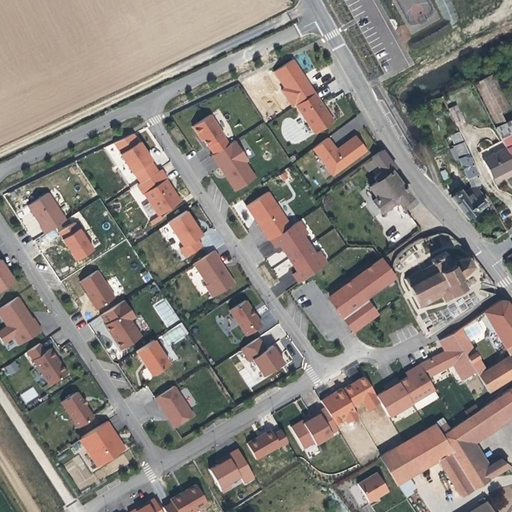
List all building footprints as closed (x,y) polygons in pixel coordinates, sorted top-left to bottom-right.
[(304,77),(293,59),(274,71),(285,88),(282,90),(293,107),(296,105),(315,92),(304,77)] [(496,127),(506,123),(501,113),(510,108),(493,74),(474,83),(496,127)] [(323,104),(315,92),(296,105),(315,134),(334,122),(323,104)] [(456,106),(448,109),(455,124),(463,121),(456,106)] [(224,138),(210,115),(192,126),(199,136),(201,135),(205,141),(213,154),(227,145),(222,138),(224,138)] [(511,119),(506,123),(496,127),(494,128),(501,140),(511,162),(511,119)] [(474,185),(480,182),(457,132),(450,136),(454,145),(451,147),(452,148),(449,149),(455,161),(457,159),(466,178),(470,176),(473,184),(474,185)] [(133,172),(140,183),(157,172),(150,161),(151,160),(145,151),(139,142),(138,142),(132,134),(114,143),(121,153),(120,154),(132,172),(133,172)] [(336,150),(327,138),(313,148),(332,175),(367,150),(359,139),(356,135),(336,150)] [(503,172),(511,167),(511,162),(501,140),(477,153),(491,179),(503,172)] [(248,160),(235,141),(212,156),(224,173),(236,191),(256,177),(245,162),(248,160)] [(396,169),(383,150),(373,157),(376,161),(374,162),(377,168),(379,166),(382,173),(374,178),(376,182),(396,169)] [(166,179),(160,169),(157,172),(140,183),(137,185),(143,195),(145,194),(159,214),(180,202),(175,194),(173,195),(169,188),(164,181),(166,179)] [(376,182),(370,186),(377,198),(373,202),(380,212),(397,200),(400,205),(412,197),(400,182),(393,172),(376,182)] [(475,189),(481,185),(480,182),(474,185),(473,184),(462,193),(465,196),(475,189)] [(456,193),(450,197),(467,218),(486,202),(475,189),(465,196),(462,193),(456,193)] [(65,220),(46,193),(28,205),(35,216),(41,224),(39,226),(44,233),(65,220)] [(289,226),(267,193),(246,207),(257,223),(268,240),(289,226)] [(18,214),(24,223),(33,217),(27,208),(18,214)] [(194,224),(185,211),(169,223),(184,247),(180,250),(185,257),(202,246),(197,238),(200,235),(194,224)] [(92,249),(73,222),(58,233),(65,245),(74,260),(92,249)] [(219,258),(214,250),(193,264),(207,285),(205,286),(213,298),(234,283),(222,267),(216,259),(219,258)] [(282,250),(267,258),(270,265),(286,258),(282,250)] [(431,264),(404,279),(418,305),(441,293),(444,298),(465,287),(459,277),(465,274),(466,275),(468,274),(467,272),(472,267),(474,267),(474,265),(472,264),(469,258),(469,256),(467,255),(467,257),(458,259),(457,257),(455,258),(456,260),(451,262),(446,253),(434,259),(432,260),(432,261),(431,261),(431,262),(431,263),(431,264)] [(373,317),(377,315),(365,298),(394,277),(382,260),(380,258),(331,295),(330,301),(353,332),(373,317)] [(0,290),(14,283),(6,270),(0,260),(0,290)] [(145,282),(152,279),(148,270),(141,273),(145,282)] [(113,298),(96,271),(81,281),(88,294),(86,295),(88,299),(96,310),(113,298)] [(26,312),(17,298),(0,309),(0,315),(7,327),(0,331),(0,338),(3,343),(13,337),(18,345),(42,329),(34,319),(32,320),(26,312)] [(133,317),(123,300),(102,315),(107,324),(105,325),(108,330),(111,335),(114,333),(118,339),(115,341),(120,350),(140,337),(131,319),(133,317)] [(251,311),(245,301),(230,310),(247,336),(261,325),(251,311)] [(460,328),(452,333),(475,371),(488,392),(511,377),(511,309),(506,302),(500,301),(483,312),(508,356),(485,370),(460,328)] [(452,333),(441,342),(446,352),(418,365),(426,377),(452,363),(463,379),(475,371),(452,333)] [(264,350),(257,339),(241,349),(249,361),(253,359),(262,376),(283,364),(274,352),(271,347),(264,350)] [(168,364),(152,340),(136,351),(147,366),(152,375),(168,364)] [(39,344),(26,352),(48,385),(66,373),(54,357),(49,349),(45,352),(39,344)] [(13,362),(5,367),(10,374),(18,370),(13,362)] [(426,377),(418,365),(414,369),(416,374),(408,378),(399,383),(412,404),(434,390),(426,377)] [(399,383),(397,380),(389,384),(392,388),(384,391),(376,395),(390,417),(412,404),(399,383)] [(193,415),(173,386),(154,398),(164,413),(174,427),(193,415)] [(25,404),(38,396),(33,387),(20,395),(25,404)] [(511,418),(511,400),(506,391),(495,399),(504,413),(464,440),(481,470),(489,465),(476,443),(511,418)] [(77,393),(62,402),(77,427),(92,417),(85,405),(77,393)] [(476,486),(508,468),(509,467),(499,459),(489,465),(481,470),(464,440),(504,413),(495,399),(473,413),(472,414),(441,435),(472,488),(476,486)] [(465,404),(434,423),(441,435),(472,414),(465,404)] [(323,408),(311,416),(313,418),(308,421),(293,430),(305,449),(315,442),(317,445),(333,436),(331,433),(337,430),(323,408)] [(114,433),(106,422),(71,446),(75,451),(83,447),(98,468),(125,449),(114,433)] [(461,495),(472,488),(441,435),(434,423),(394,449),(380,457),(396,485),(397,485),(409,478),(438,461),(458,494),(461,495)] [(381,429),(368,437),(380,457),(394,449),(381,429)] [(274,435),(270,430),(259,437),(248,444),(257,460),(287,442),(281,431),(274,435)] [(254,477),(238,450),(223,459),(216,463),(218,466),(210,469),(221,491),(231,487),(229,484),(240,478),(245,483),(254,477)] [(64,463),(77,487),(93,479),(79,455),(64,463)] [(386,490),(376,473),(350,489),(362,509),(367,506),(371,504),(369,502),(386,490)] [(409,478),(397,485),(405,497),(416,490),(409,478)] [(191,511),(207,502),(196,485),(181,494),(171,500),(172,504),(163,508),(165,511),(191,511)] [(160,511),(154,499),(146,503),(146,507),(137,511),(135,510),(132,511),(160,511)] [(491,511),(485,501),(468,511),(491,511)]
